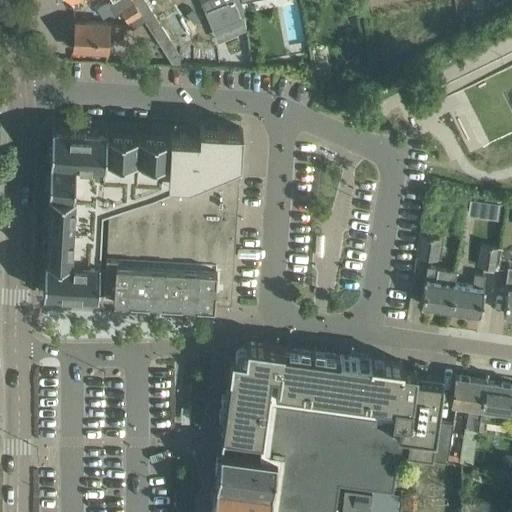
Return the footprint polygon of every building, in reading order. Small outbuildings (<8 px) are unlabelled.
[(104,1),(96,7),(102,16),(110,11),(113,15),(120,11),(132,28),(144,20),(131,0),(69,0),(72,3),(75,0),(111,0),(106,4),(104,1)] [(131,0),(144,20),(173,63),(180,63),(180,53),(144,0),(131,0)] [(200,0),(212,28),(243,15),(241,0),(240,0),(200,0)] [(106,50),(106,49),(119,50),(120,36),(121,36),(122,24),(74,21),(73,48),(106,50)] [(43,264),(42,292),(97,295),(102,211),(107,209),(147,196),(148,196),(179,184),(209,172),(240,160),(242,128),(199,125),(199,136),(170,134),(170,135),(106,131),(106,130),(50,127),(43,264)] [(179,184),(171,300),(230,303),(238,167),(239,167),(240,160),(209,172),(179,184)] [(112,296),(171,300),(179,184),(148,196),(147,196),(107,209),(103,280),(113,281),(112,292),(112,296)] [(419,256),(437,259),(440,237),(422,234),(419,256)] [(494,268),(498,246),(480,243),(476,265),(494,268)] [(450,308),(454,282),(456,270),(427,266),(425,278),(424,277),(420,304),(450,308)] [(502,313),(511,314),(511,267),(508,267),(505,286),(506,287),(502,313)] [(471,285),(454,282),(450,308),(480,313),(484,287),(483,287),(485,274),(473,273),(471,285)] [(222,431),(210,511),(334,511),(338,481),(392,489),(397,453),(432,458),(437,419),(443,378),(415,375),(416,368),(413,367),(412,372),(400,370),(401,363),(282,346),(283,345),(246,340),(245,344),(234,352),(231,352),(220,431),(222,431)] [(479,418),(480,408),(485,379),(454,375),(449,403),(454,404),(453,414),(461,415),(463,405),(468,406),(460,462),(472,463),(477,428),(479,418)] [(511,383),(485,379),(480,408),(511,412),(511,406),(511,383)] [(479,418),(477,428),(485,430),(487,419),(479,418)] [(437,419),(432,458),(447,460),(452,421),(437,419)] [(511,455),(501,454),(500,467),(511,468),(511,455)] [(368,511),(371,489),(344,485),(339,511),(368,511)] [(463,511),(489,511),(490,485),(464,485),(463,511)]
